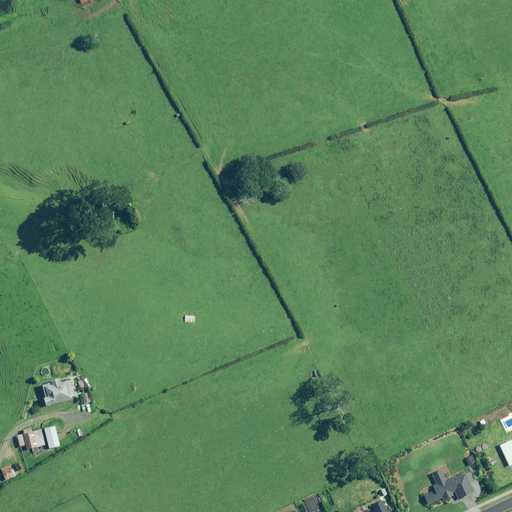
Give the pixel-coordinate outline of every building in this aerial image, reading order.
[(57,378),(38,383),(42,395),(37,396),(41,409),(71,400),(70,396),(74,395),(69,380),(58,383),(57,378)] [(87,392),(80,394),(83,404),(90,402),(87,392)] [(16,437),(19,446),(24,445),(25,450),(45,445),(46,450),(59,446),(53,427),(16,437)] [(511,444),(510,439),(496,446),(506,467),(511,464),(511,440),(511,444)] [(11,466),(0,469),(4,480),(15,476),(11,466)] [(451,492),(453,492),(456,499),(472,492),(464,474),(448,481),(447,478),(444,480),(439,469),(429,474),(433,483),(430,485),(432,491),(421,496),(425,505),(440,499),(441,501),(453,496),(451,492)] [(371,505),(374,511),(387,511),(382,500),(371,505)]
